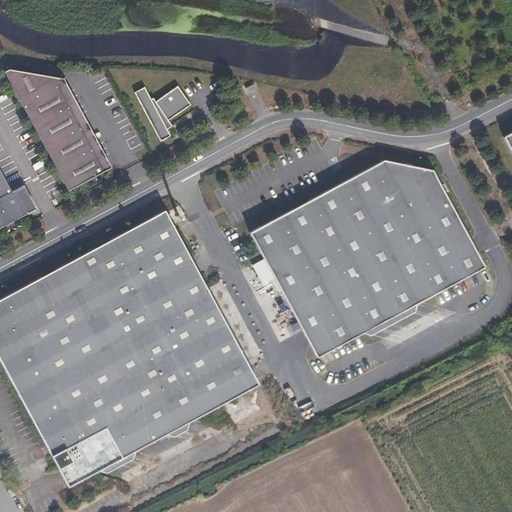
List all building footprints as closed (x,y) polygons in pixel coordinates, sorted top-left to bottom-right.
[(7,69),(3,72),(68,191),(104,171),(53,77),(7,69)] [(254,83),(245,87),(247,92),(256,88),(254,83)] [(143,86),(133,92),(160,140),(170,135),(167,129),(172,125),(168,120),(190,104),(177,85),(155,101),(153,98),(151,99),(143,86)] [(511,130),(503,136),(511,152),(511,130)] [(383,160),(249,233),(317,356),(362,333),(370,336),(373,326),(382,329),(384,320),(395,314),(403,317),(406,309),(414,311),(417,303),(483,266),(431,170),(383,160)] [(0,230),(27,215),(27,209),(36,210),(23,187),(11,193),(0,172),(0,230)] [(164,209),(0,299),(0,359),(70,487),(100,470),(109,472),(112,463),(122,465),(124,456),(134,458),(136,449),(166,433),(175,435),(178,426),(187,429),(190,419),(259,381),(164,209)]
